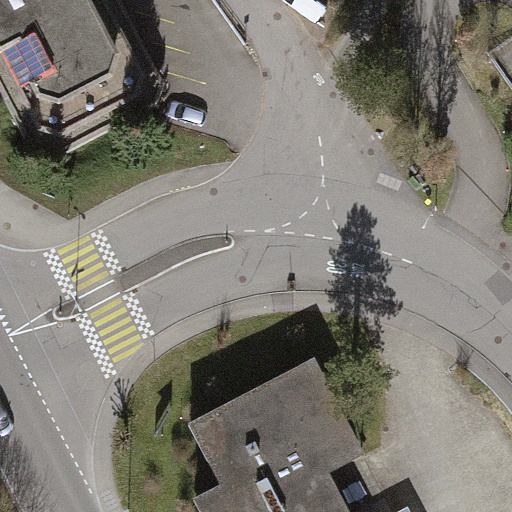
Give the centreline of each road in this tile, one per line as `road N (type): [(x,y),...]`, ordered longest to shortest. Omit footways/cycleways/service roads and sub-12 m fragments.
road 1 (residential): [(0,387),(207,278),(323,232)]
road 2 (residential): [(323,232),(229,206),(168,222),(0,297)]
road 3 (residential): [(323,232),(319,100),(248,0)]
road 4 (unknown): [(497,324),(426,343),(411,373),(421,478),(439,511)]
road 5 (residential): [(323,232),(427,271),(511,343)]
road 6 (secondary): [(0,397),(59,511)]
